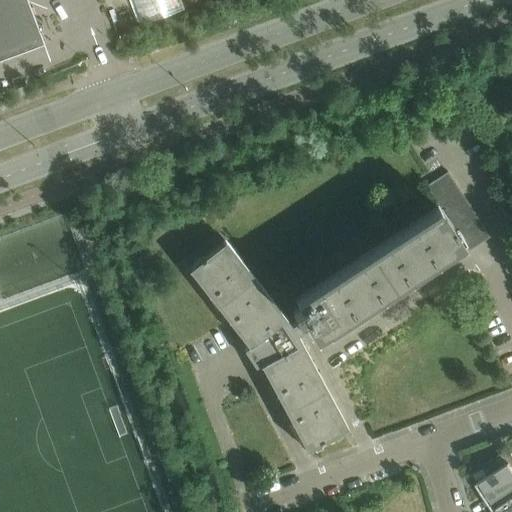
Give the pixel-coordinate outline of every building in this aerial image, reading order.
[(28,0),(0,0),(0,59),(44,43),(28,0)] [(183,0),(134,0),(140,20),(185,6),(183,0)] [(27,85),(25,81),(23,76),(12,81),(15,90),(27,85)] [(426,186),(434,197),(455,183),(448,172),(426,186)] [(462,194),(455,183),(434,197),(441,208),(462,194)] [(441,208),(441,209),(448,219),(469,204),(462,194),(441,208)] [(476,215),(469,204),(448,219),(455,229),(476,215)] [(221,242),(188,268),(189,269),(192,267),(208,293),(208,294),(209,295),(211,293),(228,319),(227,319),(228,320),(231,318),(248,344),(247,345),(248,346),(244,349),(255,366),(260,363),(260,364),(261,364),(278,390),(275,392),(276,393),(293,418),(290,420),(291,421),(309,447),(305,448),(306,449),(343,429),(297,344),(297,343),(297,344),(292,336),(305,327),(309,332),(311,331),(315,338),(327,330),(328,331),(329,330),(328,329),(354,312),(355,314),(356,313),(355,311),(381,295),(382,296),(383,295),(382,294),(407,277),(408,279),(409,278),(409,276),(434,260),(435,261),(436,260),(436,259),(461,242),(462,243),(464,243),(462,240),(455,229),(448,219),(441,209),(306,298),(307,300),(291,310),(297,319),(286,327),(281,320),(281,319),(221,242)] [(455,229),(462,240),(484,226),(476,215),(455,229)] [(491,237),(484,226),(462,240),(464,243),(469,251),(491,237)] [(477,482),(494,508),(511,496),(511,451),(510,448),(486,463),(492,473),(477,482)] [(511,511),(511,496),(494,508),(496,511),(511,511)]
